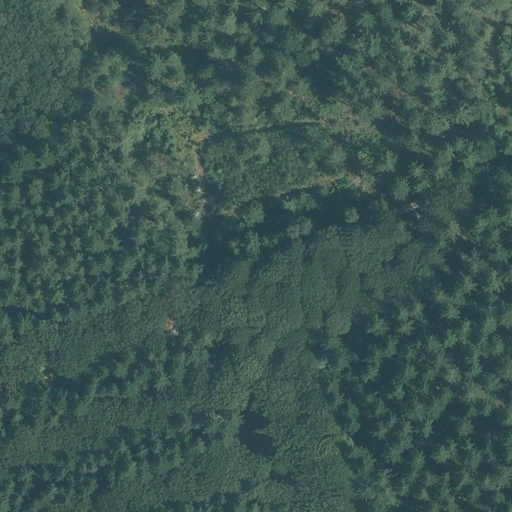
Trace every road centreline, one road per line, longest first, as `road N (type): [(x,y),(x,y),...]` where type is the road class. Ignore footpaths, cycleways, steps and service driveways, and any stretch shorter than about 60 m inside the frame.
road 1 (track): [(49,0),(209,282)]
road 2 (track): [(209,282),(511,169)]
road 3 (track): [(0,349),(209,282)]
